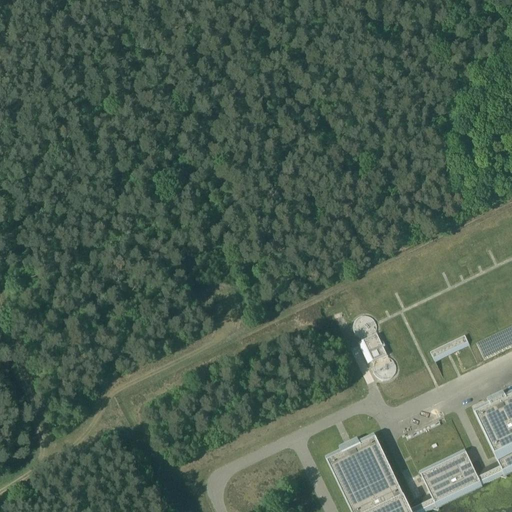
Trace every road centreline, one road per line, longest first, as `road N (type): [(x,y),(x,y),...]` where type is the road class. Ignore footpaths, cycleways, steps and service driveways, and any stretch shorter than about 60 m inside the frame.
road 1 (track): [(0,490),(91,432),(109,395),(511,202)]
road 2 (track): [(46,461),(0,308)]
road 3 (track): [(0,65),(106,0)]
